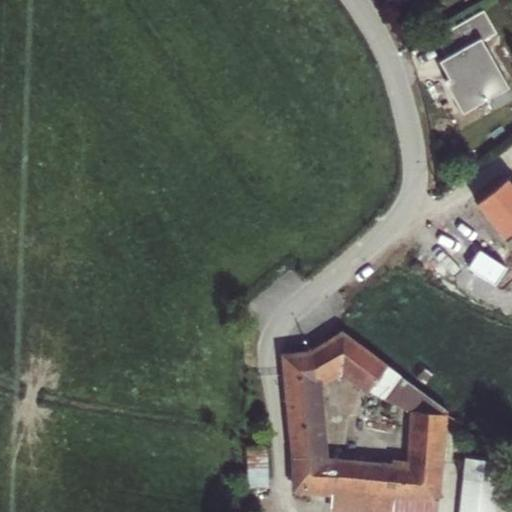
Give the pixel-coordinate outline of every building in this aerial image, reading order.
[(493,15),(445,42),(456,62),(448,66),(458,83),(453,86),(472,118),(511,95),(511,82),(491,46),(506,38),(493,15)] [(511,182),(483,203),(511,240),(511,239),(511,182)] [(325,357),(328,382),(350,373),(354,343),(325,357)] [(346,463),(341,493),(338,511),(445,511),(446,502),(453,417),(427,415),(434,399),(393,380),(398,373),(354,343),(350,373),(379,396),(377,401),(412,415),(410,426),(421,430),(417,461),(400,459),(399,467),(346,463)] [(302,473),(299,490),(324,491),(331,462),(333,447),(328,382),(325,357),(295,359),(306,469),(302,473)] [(260,445),(255,485),(275,487),(279,448),(260,445)] [(331,462),(324,491),(341,493),(346,463),(331,462)] [(500,511),(503,485),(465,482),(462,511),(500,511)]
